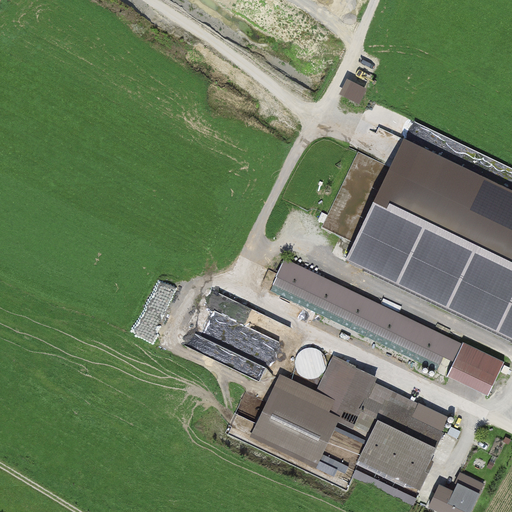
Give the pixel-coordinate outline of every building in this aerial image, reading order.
[(342,97),(363,105),(369,89),(349,81),(342,97)] [(511,193),(406,141),(353,251),(368,258),(362,270),(511,341),(511,193)] [(463,345),(284,258),(271,285),(438,366),(443,357),(455,363),(463,345)] [(504,364),(463,345),(455,363),(448,378),(489,397),(504,364)] [(378,379),(333,357),(311,400),(356,422),(374,385),(378,379)] [(275,385),(252,433),(315,464),(330,435),(339,417),(275,385)] [(412,504),(443,433),(398,412),(403,399),(374,385),(355,424),(373,434),(352,477),(412,504)] [(345,479),(360,450),(330,435),(315,464),(345,479)] [(439,487),(430,506),(441,511),(470,511),(484,484),(461,473),(457,481),(459,482),(453,494),(439,487)]
